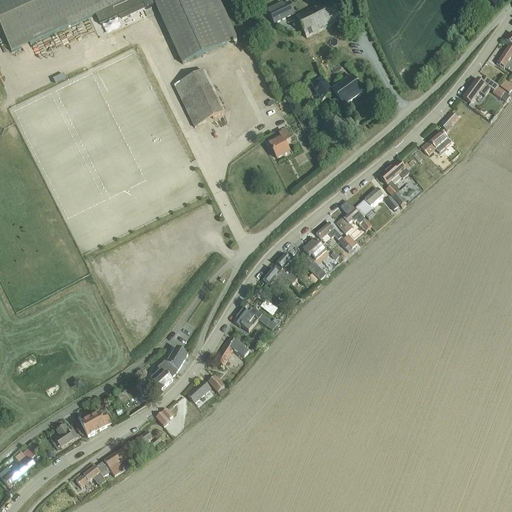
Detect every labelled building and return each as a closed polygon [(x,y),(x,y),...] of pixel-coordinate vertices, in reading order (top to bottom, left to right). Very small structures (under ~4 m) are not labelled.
[(0,0),(0,28),(11,54),(95,16),(99,25),(144,5),(146,10),(156,6),(152,0),(0,0)] [(152,0),(156,6),(182,65),(237,40),(218,0),(152,0)] [(330,0),(296,17),(306,39),(349,17),(341,0),(330,0)] [(269,14),(274,25),(295,15),(290,4),(284,7),(283,4),(268,11),(269,14)] [(504,69),(511,74),(511,49),(508,47),(497,64),(504,69)] [(174,87),(195,128),(224,114),(204,73),(174,87)] [(333,95),(343,108),(364,94),(352,78),(331,92),(326,84),(314,91),(322,102),(333,95)] [(326,84),(322,78),(316,82),(320,87),(326,84)] [(500,100),(501,100),(506,104),(510,98),(505,94),(505,95),(498,89),(499,88),(486,79),(482,84),(477,80),(467,95),(463,100),(470,106),(474,100),(479,94),(485,98),(490,90),(494,93),(493,95),(500,100)] [(511,83),(508,81),(503,88),(511,94),(511,83)] [(290,105),(294,113),(295,112),(298,118),(305,114),(298,101),(290,105)] [(455,111),(451,114),(451,113),(439,126),(446,132),(458,120),(457,119),(460,116),(455,111)] [(293,112),(286,115),(289,123),(297,119),(293,112)] [(439,154),(451,144),(441,132),(422,149),(428,156),(435,150),(439,154)] [(286,146),(291,144),(286,133),(280,137),(281,140),(270,146),(277,160),(290,154),(286,146)] [(78,240),(86,254),(207,192),(201,180),(185,196),(170,196),(174,204),(166,204),(159,197),(168,197),(158,193),(173,193),(147,184),(151,182),(143,179),(143,161),(135,161),(131,173),(83,156),(83,160),(99,166),(88,176),(93,178),(87,184),(83,181),(82,186),(102,206),(93,210),(94,220),(95,222),(89,222),(89,234),(78,240)] [(398,176),(402,180),(409,174),(407,172),(403,167),(398,162),(380,178),(388,188),(386,191),(400,207),(405,203),(397,194),(399,192),(391,183),(398,176)] [(407,164),(403,167),(407,172),(414,166),(411,163),(408,165),(407,164)] [(370,208),(383,197),(377,190),(355,209),(363,218),(372,210),(370,208)] [(398,208),(390,198),(385,201),(396,215),(401,212),(398,208)] [(366,233),(371,228),(365,221),(364,222),(347,203),(341,209),(347,215),(336,225),(346,235),(352,229),(349,226),(353,222),(355,224),(356,223),(366,233)] [(334,238),(347,253),(348,252),(349,254),(352,251),(329,224),(316,234),(321,241),(327,236),(331,241),(334,238)] [(344,240),(352,250),(356,247),(348,237),(344,240)] [(329,257),(321,247),(315,240),(303,250),(309,257),(307,259),(303,264),(307,269),(308,268),(319,282),(325,276),(318,267),(329,257)] [(333,254),(321,266),(330,275),(342,264),(333,254)] [(287,282),(292,287),(297,281),(288,273),(284,269),(291,262),(284,255),(276,264),(277,265),(273,269),(279,274),(287,282)] [(269,287),(272,283),(280,290),(287,282),(279,274),(278,275),(272,270),(262,281),(269,287)] [(264,292),(257,290),(255,298),(261,300),(264,292)] [(268,303),(274,309),(279,303),(272,298),(268,303)] [(236,319),(233,323),(239,328),(241,327),(243,328),(243,329),(248,333),(258,321),(243,310),(236,320),(236,319)] [(262,316),(258,321),(261,323),(265,327),(272,333),(277,327),(262,316)] [(254,340),(262,346),(268,337),(261,331),(254,340)] [(245,350),(231,339),(228,343),(227,342),(215,362),(223,367),(233,352),(244,360),(248,354),(244,351),(245,350)] [(175,377),(188,356),(177,349),(167,364),(165,363),(157,370),(159,372),(150,380),(152,381),(143,389),(148,395),(157,388),(161,392),(173,382),(171,380),(175,377)] [(208,383),(218,394),(224,389),(215,378),(208,383)] [(81,392),(87,388),(83,381),(76,385),(81,392)] [(187,396),(195,404),(210,391),(203,383),(187,396)] [(168,422),(173,418),(166,410),(156,419),(163,428),(169,423),(168,422)] [(99,415),(89,420),(96,434),(111,425),(107,417),(102,420),(99,415)] [(96,434),(89,420),(83,423),(81,418),(77,420),(87,438),(96,434)] [(54,433),(58,440),(52,444),(56,449),(58,447),(60,449),(77,438),(73,430),(67,434),(63,427),(54,433)] [(144,445),(152,439),(147,433),(127,447),(132,454),(136,450),(139,455),(147,449),(144,445)] [(149,443),(154,448),(161,442),(157,437),(149,443)] [(112,457),(104,463),(110,470),(109,471),(115,478),(124,472),(118,465),(126,459),(131,467),(136,464),(125,448),(112,457)] [(5,472),(0,476),(0,478),(3,482),(9,489),(36,467),(30,460),(28,462),(23,455),(17,460),(22,467),(10,477),(5,472)] [(102,463),(95,468),(103,479),(108,475),(107,472),(102,463)] [(103,479),(95,468),(76,482),(81,489),(93,480),(99,488),(106,482),(103,479)]
